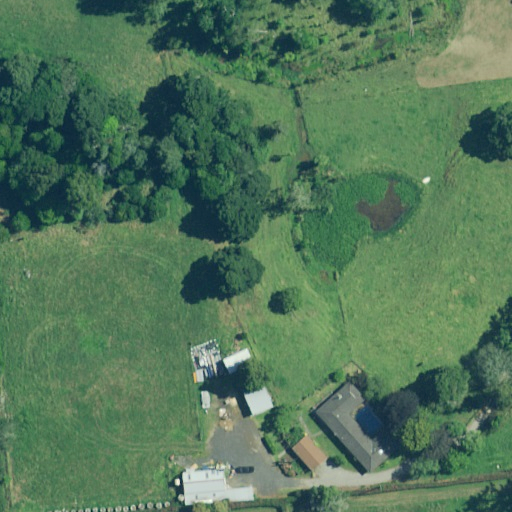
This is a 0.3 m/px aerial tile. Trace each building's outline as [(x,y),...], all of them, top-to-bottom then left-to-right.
[(256,361),(250,348),(223,359),(229,373),(256,361)] [(372,474),(390,457),(372,437),(385,426),(365,403),(368,400),(349,379),(315,410),(337,435),(330,441),(343,455),(350,449),(372,474)] [(276,407),(266,383),(245,391),(255,415),(276,407)] [(309,435),(293,448),(313,473),(323,464),(333,475),(338,471),(309,435)] [(222,462),(221,453),(195,457),(196,465),(222,462)] [(196,468),(184,469),(186,504),(255,501),(255,487),(226,488),(225,471),(196,472),(196,468)]
